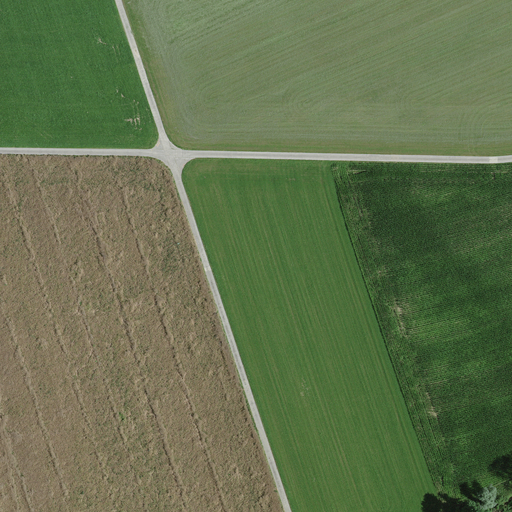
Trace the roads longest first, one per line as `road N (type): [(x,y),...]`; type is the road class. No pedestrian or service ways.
road 1 (track): [(0,152),(511,158)]
road 2 (track): [(170,153),(119,0)]
